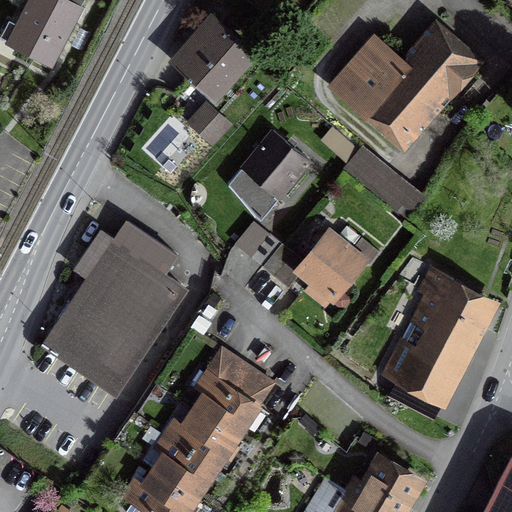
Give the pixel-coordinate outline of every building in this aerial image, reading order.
[(29,0),(8,41),(50,63),(82,0),(29,0)] [(253,53),(221,24),(215,31),(208,25),(187,48),(185,47),(183,49),(185,50),(176,60),(175,59),(173,61),(198,83),(203,78),(218,91),(253,53)] [(375,37),(333,86),(403,146),(419,128),(413,123),(469,58),(440,32),(409,67),(375,37)] [(205,104),(190,120),(213,141),(228,124),(205,104)] [(356,149),(332,127),(321,140),(339,156),(345,161),(356,149)] [(256,216),(261,219),(310,160),(273,129),(229,183),(256,216)] [(426,195),(362,142),(342,166),(404,217),(412,213),(426,195)] [(134,228),(123,245),(102,231),(77,269),(89,277),(58,324),(85,341),(102,353),(88,374),(110,389),(181,284),(166,274),(177,257),(134,228)] [(363,259),(329,230),(298,268),(333,296),(363,259)] [(251,256),(262,265),(281,242),(270,232),(251,256)] [(362,236),(354,245),(372,259),(380,251),(362,236)] [(262,265),(275,275),(294,252),(281,242),(262,265)] [(421,290),(426,293),(384,373),(400,381),(393,393),(431,413),(487,304),(450,285),(453,279),(432,268),(421,290)] [(205,372),(214,378),(256,407),(273,381),(222,347),(205,372)] [(256,407),(214,378),(205,372),(199,369),(189,383),(204,393),(194,408),(236,437),(256,407)] [(236,437),(194,408),(183,424),(171,416),(162,430),(174,438),(216,466),(236,437)] [(174,438),(162,430),(142,459),(154,467),(154,468),(196,496),(216,466),(174,438)] [(511,511),(511,452),(511,453),(480,511),(511,511)] [(395,511),(415,478),(383,460),(363,496),(347,487),(346,489),(329,478),(309,511),(395,511)] [(185,511),(196,496),(154,468),(126,511),(127,511),(148,511),(151,509),(154,511),(185,511)]
